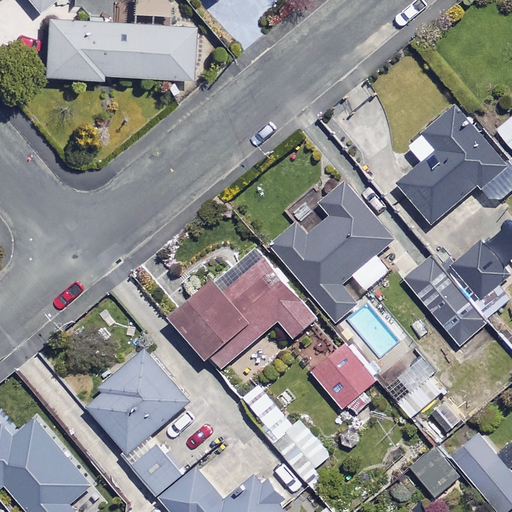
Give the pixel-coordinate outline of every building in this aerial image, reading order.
[(50,0),(26,0),(35,11),(50,0)] [(165,0),(131,0),(131,14),(165,15),(165,0)] [(190,27),(45,20),(43,77),(98,79),(99,75),(187,79),(190,27)] [(397,180),(431,221),(477,183),(494,203),(511,188),(511,169),(457,102),(410,139),(425,158),(397,180)] [(511,144),(511,115),(498,128),(511,144)] [(395,238),(346,179),(321,199),(332,212),(309,231),(299,218),(272,241),(337,319),(359,301),(343,281),(354,272),(367,287),(388,269),(375,254),(395,238)] [(509,265),(485,239),(455,264),(482,296),(509,273),(505,268),(509,265)] [(315,316),(257,249),(218,282),(214,277),(170,314),(218,371),(279,319),(293,335),(315,316)] [(497,326),(429,256),(402,282),(470,353),(497,326)] [(297,336),(319,360),(334,347),(311,323),(297,336)] [(377,378),(345,342),(312,371),(344,407),(377,378)] [(190,401),(143,347),(83,399),(130,453),(190,401)] [(399,396),(411,413),(446,387),(422,355),(398,373),(409,389),(399,396)] [(259,384),(242,398),(280,440),(277,443),(316,488),(327,479),(315,466),(332,452),(300,416),(292,422),(259,384)] [(449,401),(432,414),(445,431),(462,417),(449,401)] [(14,435),(4,423),(0,427),(0,488),(6,484),(29,511),(78,511),(71,504),(92,486),(34,418),(14,435)] [(500,511),(511,502),(511,466),(483,430),(453,454),(500,511)] [(391,479),(433,445),(423,433),(381,467),(391,479)] [(462,478),(438,448),(414,468),(438,498),(462,478)] [(226,498),(198,464),(161,495),(174,511),(286,511),(291,508),(259,470),(226,498)]
